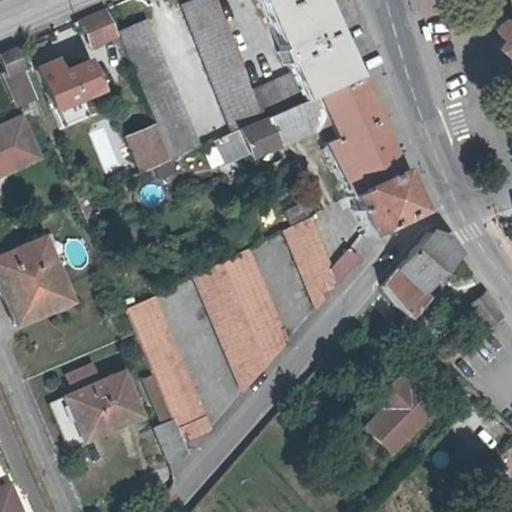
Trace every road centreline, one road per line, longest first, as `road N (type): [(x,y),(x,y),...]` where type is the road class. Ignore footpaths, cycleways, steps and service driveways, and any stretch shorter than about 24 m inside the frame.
road 1 (residential): [(454,201),(426,215),(164,511)]
road 2 (primary): [(385,0),(454,201)]
